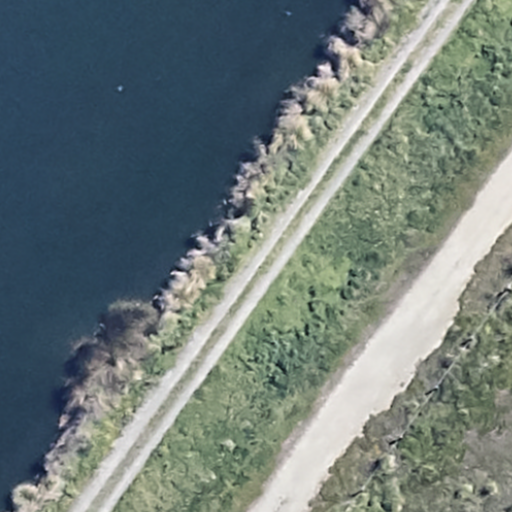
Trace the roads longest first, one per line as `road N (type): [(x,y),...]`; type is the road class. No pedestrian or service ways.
road 1 (track): [(447,0),(77,511)]
road 2 (track): [(511,179),(272,511)]
